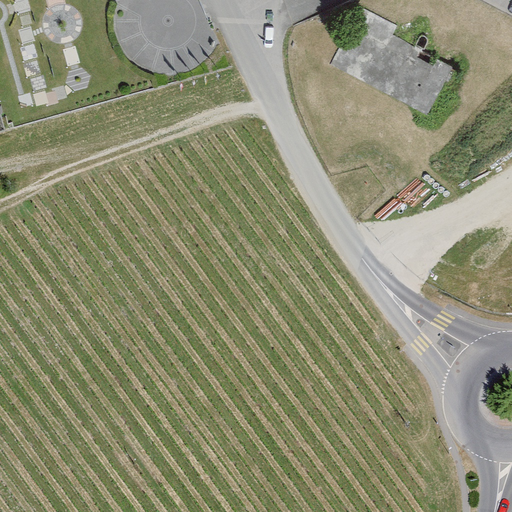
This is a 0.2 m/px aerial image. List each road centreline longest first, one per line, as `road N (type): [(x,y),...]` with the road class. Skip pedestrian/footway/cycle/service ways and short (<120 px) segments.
road 1 (unclassified): [(470,364),(362,272),(301,184),(216,0)]
road 2 (unknown): [(268,112),(0,214)]
